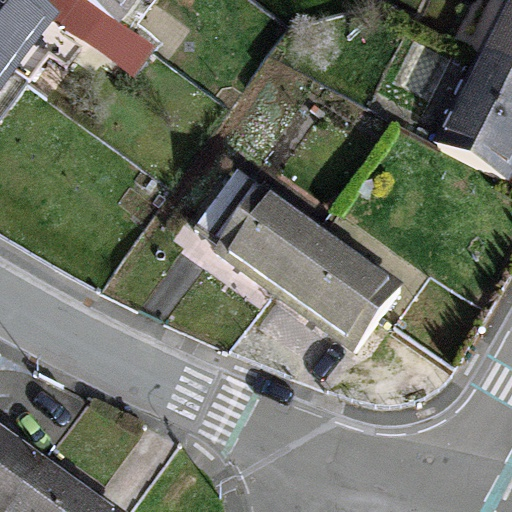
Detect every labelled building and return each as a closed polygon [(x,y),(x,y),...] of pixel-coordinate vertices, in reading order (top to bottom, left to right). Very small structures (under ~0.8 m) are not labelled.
[(86,41),(134,76),(151,52),(115,25),(80,0),(45,0),(40,8),(29,0),(0,0),(0,67),(10,75),(53,17),(86,41)] [(80,0),(115,25),(132,0),(80,0)] [(511,0),(481,59),(511,74),(511,0)] [(47,59),(64,72),(86,41),(53,17),(10,75),(27,87),(47,59)] [(511,165),(511,74),(481,59),(436,149),(503,183),(511,165)] [(0,125),(27,87),(10,75),(0,89),(0,125)] [(234,174),(193,231),(217,248),(214,253),(271,293),(315,231),(234,174)] [(400,292),(315,231),(271,293),(356,354),(400,292)] [(0,511),(5,511),(41,463),(0,433),(0,511)] [(109,511),(41,463),(5,511),(109,511)]
